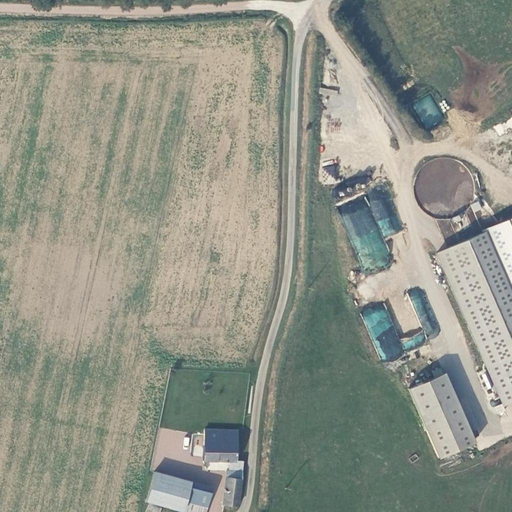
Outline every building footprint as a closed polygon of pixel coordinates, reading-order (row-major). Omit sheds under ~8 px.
[(427,129),(444,118),(428,94),(411,105),(427,129)] [(323,183),(335,184),(336,166),(324,166),(323,183)] [(339,206),(363,271),(388,263),(379,238),(401,231),(396,214),(389,217),(386,209),(387,209),(380,189),(365,194),(366,196),(339,206)] [(478,202),(464,208),(470,223),(484,217),(478,202)] [(511,303),(481,232),(434,253),(500,405),(511,399),(511,303)] [(417,288),(407,292),(426,339),(441,333),(431,308),(426,310),(417,288)] [(383,301),(360,311),(381,362),(404,352),(383,301)] [(423,342),(420,334),(402,342),(405,349),(423,342)] [(406,388),(436,458),(471,442),(441,373),(406,388)] [(222,504),(238,505),(242,463),(235,460),(238,430),(205,429),(205,435),(198,435),(198,445),(203,446),(203,461),(227,461),(227,468),(225,468),(222,504)] [(286,481),(286,466),(271,466),(271,481),(286,481)] [(204,511),(212,487),(154,473),(147,499),(182,510),(181,511),(204,511)] [(150,502),(145,511),(155,511),(158,506),(150,502)]
